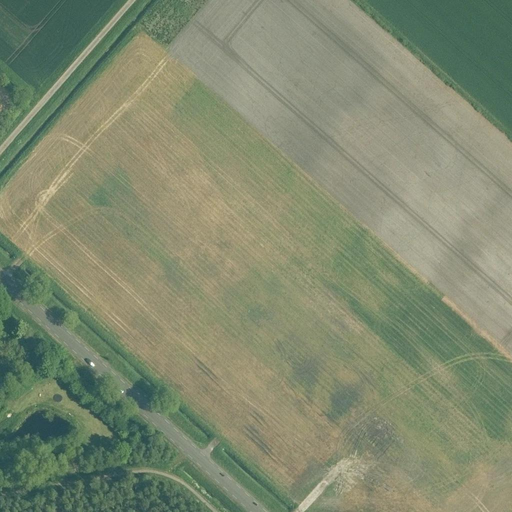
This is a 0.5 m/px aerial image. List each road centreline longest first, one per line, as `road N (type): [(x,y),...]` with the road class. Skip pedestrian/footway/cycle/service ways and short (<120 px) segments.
road 1 (secondary): [(257,511),(0,279)]
road 2 (unclassified): [(0,153),(135,0)]
